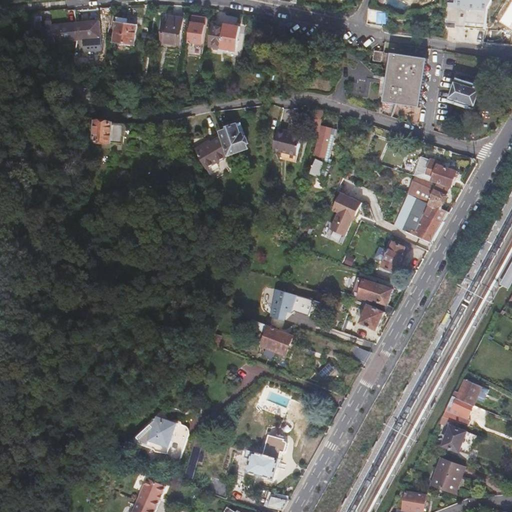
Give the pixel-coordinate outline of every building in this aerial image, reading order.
[(449,1),(445,26),(486,29),(488,7),(492,0),(455,0),(455,2),(449,1)] [(74,24),(74,10),(69,11),(66,11),(67,25),(52,26),(52,42),(75,41),(74,24)] [(162,34),(161,42),(179,45),(184,18),(169,15),(166,34),(162,34)] [(189,42),(203,44),(206,25),(195,23),(195,20),(192,19),(189,42)] [(116,22),(113,43),(134,45),(137,25),(116,22)] [(74,24),(75,41),(99,41),(98,24),(74,24)] [(213,28),(210,47),(236,51),(240,28),(227,26),(226,29),(213,28)] [(374,49),(373,59),(382,60),(384,51),(374,49)] [(391,53),(381,115),(392,116),(394,104),(421,108),(429,58),(391,53)] [(457,80),(450,101),(474,109),(481,88),(457,80)] [(321,120),(313,118),(310,132),(318,133),(321,120)] [(89,131),(88,140),(121,145),(124,127),(113,125),(112,124),(95,121),(93,132),(89,131)] [(225,146),(228,154),(248,148),(240,124),(227,128),(228,130),(221,132),(222,137),(225,146)] [(313,163),(310,175),(326,178),(337,130),(321,126),(314,156),(325,159),(325,162),(317,160),(316,164),(313,163)] [(286,133),(277,131),(273,151),(281,153),(293,156),(297,157),(301,139),(286,135),(286,133)] [(215,161),(228,154),(225,146),(222,137),(210,143),(205,145),(204,144),(194,149),(204,167),(215,161)] [(355,149),(353,155),(364,159),(366,153),(355,149)] [(293,156),(281,153),(279,160),(295,164),(297,157),(293,156)] [(421,157),(415,176),(416,177),(430,182),(452,189),(459,172),(442,166),(443,163),(432,159),(431,161),(421,157)] [(204,167),(207,172),(217,166),(215,161),(204,167)] [(408,232),(433,243),(449,214),(440,209),(449,191),(430,182),(416,177),(410,195),(408,194),(393,225),(408,232)] [(356,216),(362,202),(341,192),(333,209),(338,212),(331,229),(346,236),(353,220),(355,215),(356,216)] [(404,239),(429,250),(433,243),(408,232),(404,239)] [(389,249),(382,264),(395,270),(406,246),(393,240),(389,249)] [(511,261),(501,284),(509,288),(511,282),(511,261)] [(358,277),(352,296),(388,306),(396,309),(389,305),(394,288),(365,278),(365,279),(358,277)] [(292,309),(320,318),(325,302),(278,288),(269,315),(288,321),(292,309)] [(377,329),(385,313),(385,312),(368,304),(360,322),(377,329)] [(396,309),(388,306),(385,312),(385,313),(392,316),(396,309)] [(294,336),(290,335),(270,326),(256,321),(254,328),(267,333),(262,346),(286,356),(294,336)] [(214,345),(219,347),(223,336),(217,334),(214,345)] [(360,347),(354,346),(350,358),(365,363),(372,351),(360,347)] [(460,394),(455,392),(453,397),(474,406),(477,398),(482,387),(466,381),(460,394)] [(482,387),(477,398),(484,401),(489,389),(484,387),(483,387),(482,387)] [(474,406),(453,397),(450,403),(448,407),(458,411),(457,415),(446,411),(443,417),(462,424),(469,426),(471,421),(468,420),(474,406)] [(460,431),(462,424),(443,417),(439,424),(444,426),(445,425),(449,427),(446,434),(448,435),(444,447),(459,453),(466,433),(460,431)] [(134,446),(155,452),(156,453),(157,453),(161,454),(165,455),(169,455),(182,459),(188,434),(184,426),(161,420),(160,422),(136,441),(134,446)] [(247,448),(245,456),(251,458),(247,472),(274,479),(282,451),(284,451),(286,450),(288,441),(285,440),(285,438),(270,434),(264,452),(247,448)] [(195,436),(184,478),(192,480),(203,437),(195,436)] [(229,444),(223,468),(230,469),(235,452),(242,453),(244,447),(229,444)] [(440,459),(430,485),(454,495),(465,469),(440,459)] [(212,476),(206,490),(226,498),(232,484),(212,476)] [(132,511),(156,511),(167,486),(147,478),(132,511)] [(410,511),(423,511),(427,495),(407,491),(403,511),(410,511)] [(283,509),(290,497),(271,494),(267,507),(283,509)]
